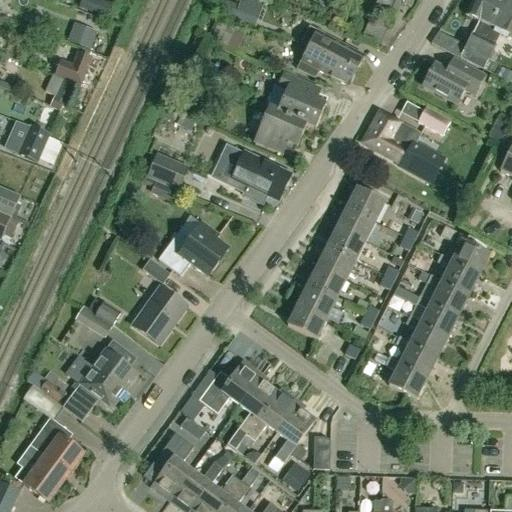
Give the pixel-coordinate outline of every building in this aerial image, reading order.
[(409,7),(411,0),(389,0),(386,9),(378,5),(372,19),(390,27),(400,3),(409,7)] [(470,65),(501,0),(473,0),(465,17),(486,27),(481,38),(472,34),(464,49),(456,45),(451,56),(470,65)] [(511,4),(503,0),(501,0),(470,65),(483,71),(488,60),(487,60),(494,45),(492,44),(497,33),(511,40),(511,38),(511,4)] [(111,7),(98,1),(93,14),(106,19),(111,7)] [(223,16),(235,21),(239,8),(228,4),(223,16)] [(226,49),(234,32),(218,25),(210,42),(226,49)] [(84,30),(77,46),(90,51),(96,35),(84,30)] [(308,48),(355,73),(363,58),(309,30),(301,45),(302,46),(308,48)] [(347,88),(355,73),(308,48),(302,46),(307,49),(297,70),(316,80),(320,73),(347,88)] [(55,55),(48,70),(74,82),(82,67),(55,55)] [(473,97),(483,78),(462,67),(456,78),(434,65),(421,88),(455,106),(464,92),(473,97)] [(507,83),(511,74),(502,70),(498,79),(507,83)] [(267,109),(305,125),(314,129),(323,106),(314,103),(319,90),(281,75),(276,88),(271,89),(264,104),(266,109),(267,109)] [(54,97),(49,109),(60,113),(72,85),(63,81),(55,98),(54,97)] [(186,116),(168,107),(162,119),(180,127),(186,116)] [(295,149),(305,125),(267,109),(266,109),(253,144),(282,156),(286,145),(295,149)] [(442,139),(450,125),(426,111),(418,124),(442,139)] [(400,166),(398,168),(430,186),(440,168),(423,158),(420,162),(409,156),(420,136),(396,123),(379,113),(362,144),(400,166)] [(37,166),(49,136),(21,125),(19,130),(28,134),(19,158),(37,166)] [(496,143),(502,132),(491,126),(485,137),(496,143)] [(511,146),(499,173),(511,179),(511,146)] [(147,180),(175,192),(176,191),(178,191),(187,171),(156,158),(147,180)] [(277,201),(288,177),(248,158),(243,168),(253,173),(243,196),(261,205),(265,196),(277,201)] [(175,192),(147,180),(144,179),(142,185),(153,190),(151,194),(170,203),(175,192)] [(0,214),(10,219),(19,199),(0,189),(0,214)] [(355,191),(345,211),(374,225),(383,206),(355,191)] [(392,229),(401,210),(388,204),(379,223),(392,229)] [(364,245),(374,225),(345,211),(335,230),(364,245)] [(0,241),(10,219),(0,214),(0,241)] [(416,229),(421,218),(412,214),(407,225),(416,229)] [(170,243),(156,262),(179,279),(189,266),(206,279),(216,265),(227,251),(214,242),(217,238),(200,226),(189,217),(170,243)] [(451,244),(456,235),(443,229),(438,238),(451,244)] [(335,230),(325,250),(354,264),(364,245),(335,230)] [(406,230),(401,239),(412,245),(417,235),(406,230)] [(412,245),(401,239),(396,249),(407,254),(412,245)] [(451,262),(448,266),(476,280),(488,257),(460,242),(451,262)] [(344,283),(354,264),(325,250),(316,269),(344,283)] [(466,300),(476,280),(448,266),(451,262),(439,256),(435,265),(446,271),(440,282),(438,286),(466,300)] [(141,272),(161,287),(168,277),(148,262),(141,272)] [(334,303),(344,283),(316,269),(306,288),(334,303)] [(381,278),(392,283),(396,274),(386,269),(381,278)] [(417,282),(424,285),(428,278),(421,275),(417,282)] [(455,321),(466,300),(438,286),(440,282),(429,276),(428,278),(424,285),(435,291),(429,303),(427,307),(455,321)] [(387,292),(392,283),(381,278),(377,287),(387,292)] [(296,308),(324,322),(334,303),(306,288),(296,308)] [(416,301),(417,299),(398,288),(394,296),(414,306),(416,301)] [(158,347),(173,326),(185,309),(158,290),(131,328),(158,347)] [(427,307),(416,301),(414,306),(425,311),(419,324),(408,318),(406,322),(416,328),(445,342),(455,321),(427,307)] [(95,317),(112,328),(120,315),(103,305),(95,317)] [(314,342),(324,322),(296,308),(286,327),(314,342)] [(366,308),(362,317),(372,322),(377,313),(366,308)] [(112,328),(95,317),(84,309),(75,321),(87,329),(105,339),(112,328)] [(372,322),(362,317),(357,327),(367,332),(372,322)] [(434,362),(445,342),(416,328),(406,322),(403,327),(414,332),(408,343),(406,348),(434,362)] [(424,383),(434,362),(406,348),(408,343),(398,338),(393,347),(404,352),(398,364),(396,368),(424,383)] [(352,361),(357,352),(346,347),(342,356),(352,361)] [(105,352),(91,369),(124,393),(137,376),(105,352)] [(414,401),(424,383),(396,368),(398,364),(387,359),(383,367),(394,372),(386,387),(414,401)] [(228,400),(238,408),(260,377),(242,364),(229,381),(219,374),(214,380),(197,403),(216,417),(228,400)] [(361,375),(369,379),(374,369),(366,365),(361,375)] [(124,393),(91,369),(78,387),(71,397),(90,412),(97,402),(110,411),(124,393)] [(39,393),(57,406),(66,395),(62,392),(65,387),(57,381),(58,380),(49,374),(44,380),(44,381),(46,383),(39,393)] [(206,375),(190,398),(197,403),(214,380),(206,375)] [(226,446),(234,452),(277,394),(259,381),(261,377),(260,377),(238,408),(249,415),(226,446)] [(277,394),(234,452),(245,438),(253,444),(265,428),(275,435),(297,404),(296,405),(290,401),(291,400),(279,391),(277,394)] [(297,404),(275,435),(286,443),(274,459),(282,465),(290,454),(300,461),(305,453),(296,446),(314,422),(296,408),(298,405),(297,404)] [(30,475),(25,471),(17,482),(47,504),(82,456),(63,442),(68,435),(49,421),(41,432),(55,442),(30,475)] [(196,445),(203,435),(195,429),(188,439),(196,445)] [(167,503),(168,504),(190,473),(181,466),(193,450),(174,436),(152,465),(162,472),(149,490),(168,503),(167,503)] [(330,444),(326,440),(314,440),(313,471),(329,472),(330,444)] [(179,511),(190,511),(210,487),(221,471),(229,461),(224,457),(213,465),(201,481),(190,473),(168,504),(179,511)] [(290,482),(304,494),(317,479),(302,467),(290,482)] [(240,485),(239,484),(218,511),(243,511),(236,507),(248,491),(259,475),(252,470),(240,485)] [(218,511),(239,484),(231,479),(220,495),(210,487),(190,511),(218,511)] [(334,494),(346,494),(347,481),(335,481),(334,494)] [(0,511),(10,511),(20,493),(0,484),(0,511)] [(450,486),(450,497),(458,497),(461,494),(461,486),(450,486)] [(382,503),(380,503),(379,511),(389,511),(390,501),(382,500),(382,503)]
